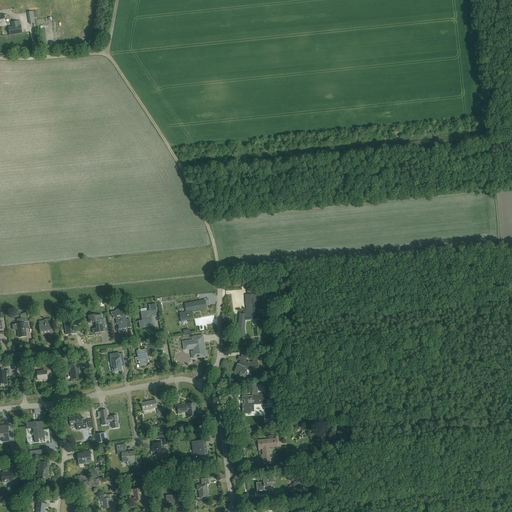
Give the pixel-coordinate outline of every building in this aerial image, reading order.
[(12,26),(8,27),(10,35),(22,33),(21,26),(18,26),(17,21),(11,22),(12,26)] [(186,312),(180,313),(181,321),(194,319),(192,311),(207,308),(205,300),(185,304),(186,312)] [(256,302),(246,303),(247,311),(246,312),(245,314),(242,313),(242,314),(240,314),(238,327),(240,338),(245,337),(244,328),(245,319),(247,319),(249,319),(249,320),(258,318),(257,313),(256,313),(256,310),(257,310),(256,302)] [(150,310),(141,312),(142,320),(139,321),(140,328),(143,327),(153,326),(151,316),(158,314),(156,303),(149,305),(150,310)] [(117,318),(119,329),(128,328),(126,312),(117,313),(116,311),(112,311),(113,318),(117,318)] [(89,316),(90,323),(96,322),(97,328),(92,329),(93,333),(95,333),(95,335),(98,334),(98,333),(106,331),(105,325),(106,325),(106,323),(105,322),(104,319),(102,320),(102,315),(97,316),(97,314),(89,316)] [(13,329),(18,328),(19,337),(27,336),(25,324),(28,323),(27,317),(21,318),(22,323),(12,324),(13,329)] [(41,334),(47,333),(49,340),(54,339),(53,332),(50,318),(46,319),(46,320),(39,321),(40,324),(39,324),(41,334)] [(66,334),(76,333),(75,325),(78,325),(77,318),(74,318),(74,321),(64,322),(66,334)] [(205,356),(202,336),(193,337),(193,341),(184,342),(185,349),(194,348),(196,357),(205,356)] [(147,353),(153,352),(156,351),(154,344),(147,345),(148,348),(136,351),(138,357),(135,358),(136,363),(139,363),(139,366),(149,365),(147,353)] [(122,353),(119,354),(119,353),(110,354),(110,358),(112,367),(113,367),(114,372),(122,370),(122,368),(125,367),(122,353)] [(235,371),(239,374),(239,375),(240,375),(241,373),(244,374),(247,369),(259,368),(258,362),(255,362),(255,361),(261,360),(260,357),(255,357),(255,354),(251,354),(251,360),(252,360),(253,362),(249,362),(249,361),(248,362),(248,361),(239,356),(237,359),(243,362),(241,365),(238,364),(235,371)] [(50,372),(50,366),(49,362),(40,363),(40,367),(43,367),(43,371),(37,372),(38,380),(44,379),(44,380),(48,380),(47,373),(50,372)] [(72,379),(73,379),(74,381),(74,379),(75,381),(75,379),(80,378),(78,367),(79,367),(78,363),(69,365),(72,379)] [(0,384),(7,384),(6,374),(10,374),(9,370),(0,370),(0,384)] [(243,410),(243,413),(251,412),(251,405),(267,404),(267,400),(272,400),(272,396),(272,387),(265,387),(266,394),(252,395),(242,396),(243,400),(246,399),(246,404),(242,404),(243,410)] [(156,400),(141,403),(143,410),(157,407),(156,400)] [(181,404),(177,405),(178,413),(187,412),(188,418),(197,417),(195,403),(186,404),(187,405),(181,406),(181,404)] [(103,425),(108,424),(108,422),(112,421),(113,428),(118,427),(117,415),(111,416),(111,417),(107,418),(106,410),(100,411),(103,425)] [(82,415),(69,417),(71,427),(77,426),(77,430),(87,428),(86,422),(83,423),(82,415)] [(27,427),(27,429),(33,428),(35,443),(39,442),(39,439),(45,438),(44,429),(43,429),(42,421),(37,422),(36,422),(27,423),(27,425),(26,425),(27,427)] [(10,441),(8,425),(4,425),(4,426),(0,426),(0,437),(2,437),(2,442),(10,441)] [(152,451),(157,451),(158,454),(167,453),(167,449),(165,450),(164,445),(167,444),(166,438),(159,439),(159,442),(153,443),(153,446),(152,446),(152,451)] [(263,455),(261,455),(262,465),(273,464),(272,457),(270,458),(269,448),(278,447),(277,438),(257,440),(258,445),(259,445),(260,449),(262,448),(263,455)] [(308,441),(307,441),(307,438),(299,439),(299,448),(308,447),(308,441)] [(206,456),(207,456),(205,440),(191,442),(194,461),(206,459),(206,456)] [(117,455),(122,454),(123,462),(131,461),(131,463),(135,462),(134,451),(126,452),(126,447),(117,448),(117,455)] [(78,454),(79,465),(85,464),(85,463),(91,462),(90,451),(86,451),(86,453),(78,454)] [(38,476),(48,477),(50,462),(39,461),(38,476)] [(6,482),(10,482),(10,481),(18,479),(17,470),(16,470),(15,463),(7,464),(8,472),(1,473),(2,477),(1,477),(1,481),(2,481),(5,481),(6,481),(6,482)] [(274,485),(273,476),(263,477),(263,481),(263,482),(256,483),(258,495),(267,494),(266,490),(264,490),(264,486),(274,485)] [(198,491),(199,490),(200,498),(208,497),(206,484),(209,484),(208,480),(201,481),(202,485),(197,486),(198,491)] [(131,496),(133,496),(134,501),(143,500),(142,492),(146,492),(145,483),(142,484),(142,488),(130,489),(131,496)] [(178,494),(166,495),(167,503),(179,501),(178,499),(182,498),(181,491),(177,491),(178,494)] [(113,495),(113,494),(106,495),(100,495),(100,499),(102,499),(103,509),(112,508),(111,502),(114,502),(113,495)] [(34,502),(38,503),(36,511),(44,511),(45,507),(48,507),(48,504),(42,503),(42,499),(35,499),(34,502)]
